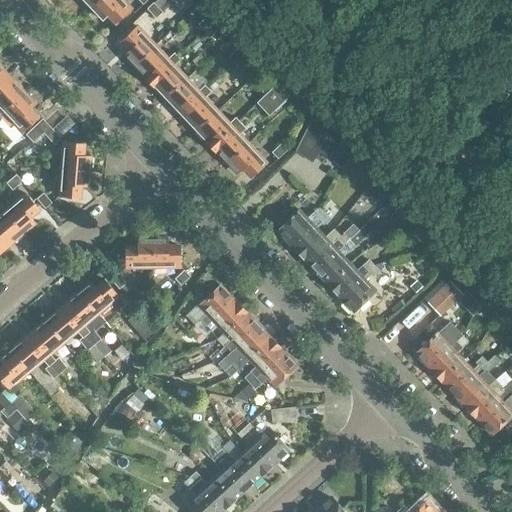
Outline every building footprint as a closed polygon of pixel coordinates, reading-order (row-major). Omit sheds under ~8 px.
[(85,0),(95,10),(105,0),(85,0)] [(127,0),(105,0),(95,10),(101,17),(102,18),(108,13),(116,22),(133,6),(127,0)] [(154,2),(148,8),(157,18),(163,12),(154,2)] [(206,15),(196,24),(203,31),(212,21),(206,15)] [(212,21),(203,31),(209,37),(218,27),(212,21)] [(137,26),(122,40),(130,48),(125,53),(133,61),(153,42),(137,26)] [(153,42),(133,61),(145,75),(144,76),(143,77),(149,83),(178,56),(174,51),(167,58),(153,42)] [(238,48),(229,57),(235,63),(245,54),(238,48)] [(245,54),(235,63),(241,69),(251,60),(245,54)] [(178,56),(149,83),(155,89),(157,87),(166,97),(187,77),(175,64),(180,58),(178,56)] [(0,85),(9,78),(0,68),(0,85)] [(187,77),(166,97),(182,113),(208,88),(205,84),(199,90),(187,77)] [(0,119),(6,114),(26,95),(9,78),(0,85),(0,119)] [(270,80),(261,89),(266,95),(276,86),(270,80)] [(266,95),(258,103),(270,115),(288,99),(276,86),(266,95)] [(208,88),(182,113),(197,129),(218,109),(206,97),(212,92),(208,88)] [(26,95),(6,114),(14,122),(23,131),(37,118),(29,109),(35,103),(33,101),(32,102),(26,95)] [(218,109),(197,129),(206,139),(204,141),(211,148),(240,121),(236,116),(230,122),(218,109)] [(42,118),(26,134),(33,142),(44,132),(50,127),(42,118)] [(296,150),(296,151),(312,162),(320,151),(338,165),(341,167),(342,168),(344,163),(349,156),(325,131),(313,119),(296,150)] [(240,121),(211,148),(215,153),(216,154),(217,153),(218,152),(220,153),(231,165),(252,146),(248,142),(241,134),(247,128),(246,127),(240,121)] [(50,127),(44,132),(54,143),(60,137),(50,127)] [(63,141),(61,169),(89,171),(90,156),(82,155),(83,143),(63,141)] [(282,143),(272,152),(278,158),(278,159),(288,149),(282,143)] [(252,146),(231,165),(238,173),(243,168),(252,177),(266,163),(268,161),(262,156),(252,146)] [(61,169),(59,195),(79,197),(80,186),(88,187),(89,171),(61,169)] [(17,175),(7,183),(13,190),(23,182),(17,175)] [(43,192),(36,198),(45,207),(51,202),(43,192)] [(25,193),(5,210),(23,231),(34,222),(29,216),(38,208),(25,193)] [(319,207),(313,212),(319,218),(325,212),(319,207)] [(0,238),(6,246),(23,231),(5,210),(0,214),(0,238)] [(300,210),(277,231),(278,231),(291,244),(313,223),(319,218),(313,212),(307,217),(300,210)] [(325,212),(319,218),(321,221),(324,224),(330,218),(325,212)] [(313,223),(291,244),(303,257),(325,237),(315,226),(321,221),(319,218),(313,223)] [(325,237),(303,257),(316,270),(358,231),(352,225),(344,232),(340,236),(333,228),(331,231),(325,237)] [(358,231),(316,270),(322,277),(328,284),(350,263),(344,257),(344,256),(367,235),(361,229),(358,231)] [(138,247),(125,247),(125,266),(153,266),(153,239),(137,239),(138,247)] [(168,239),(153,239),(153,266),(180,266),(180,246),(168,247),(168,239)] [(350,263),(328,284),(341,297),(375,264),(370,258),(357,271),(350,263)] [(375,264),(341,297),(354,311),(375,290),(366,280),(372,274),(376,277),(382,271),(375,264)] [(125,266),(111,278),(126,296),(141,283),(125,266)] [(184,270),(174,279),(180,286),(190,276),(184,270)] [(91,282),(82,289),(100,310),(118,295),(105,280),(96,288),(91,282)] [(419,280),(411,287),(417,293),(425,286),(419,280)] [(451,282),(429,301),(441,314),(463,294),(451,282)] [(206,314),(195,325),(200,330),(233,299),(220,286),(198,306),(206,314)] [(82,289),(66,304),(83,324),(100,310),(82,289)] [(233,299),(200,330),(207,337),(218,326),(224,333),(246,313),(233,299)] [(131,301),(121,310),(126,317),(137,308),(131,301)] [(66,304),(46,320),(63,341),(65,340),(76,330),(79,334),(82,338),(79,341),(97,363),(108,354),(106,352),(89,332),(83,324),(66,304)] [(230,340),(219,350),(225,357),(237,346),(258,326),(246,313),(224,333),(230,340)] [(46,320),(28,335),(58,372),(66,366),(59,358),(57,360),(51,352),(53,350),(63,341),(46,320)] [(448,324),(416,353),(429,366),(464,334),(452,321),(448,324)] [(225,357),(218,364),(225,371),(232,364),(238,370),(249,360),(271,339),(258,326),(237,346),(225,357)] [(94,327),(89,332),(106,352),(108,354),(111,351),(109,349),(94,331),(96,329),(94,327)] [(464,334),(429,366),(441,379),(463,359),(459,354),(466,348),(465,347),(470,342),(464,334)] [(28,335),(11,350),(29,371),(42,359),(48,365),(44,368),(52,378),(58,372),(28,335)] [(255,366),(244,376),(250,382),(283,352),(271,339),(249,360),(255,366)] [(0,360),(4,365),(0,369),(0,378),(8,388),(9,387),(20,379),(29,371),(11,350),(0,359),(0,360)] [(283,352),(250,382),(257,389),(267,378),(274,386),(296,366),(283,352)] [(487,361),(453,392),(467,406),(495,380),(489,372),(501,361),(494,354),(487,361)] [(463,359),(441,379),(453,392),(487,361),(482,356),(475,363),(478,365),(473,370),(463,359)] [(208,357),(200,365),(208,374),(217,365),(208,357)] [(495,380),(467,406),(479,420),(511,389),(511,376),(507,371),(509,369),(508,368),(495,380)] [(511,389),(479,420),(492,433),(511,413),(511,389)] [(18,396),(11,403),(17,410),(26,420),(27,421),(37,413),(20,395),(18,396)] [(10,404),(1,411),(6,417),(7,418),(16,410),(17,410),(11,403),(10,404)] [(295,407),(271,410),(272,422),(296,420),(295,407)] [(18,413),(9,422),(20,434),(30,425),(18,413)] [(251,422),(244,428),(275,463),(289,450),(269,428),(262,434),(251,422)] [(61,435),(61,441),(64,446),(73,452),(84,435),(75,429),(70,428),(65,431),(61,435)] [(244,428),(238,434),(249,446),(242,452),(262,475),(275,463),(244,428)] [(212,432),(204,439),(248,488),(262,475),(242,452),(231,440),(224,446),(212,432)] [(204,439),(199,444),(218,464),(220,462),(225,468),(215,477),(235,499),(248,488),(204,439)] [(196,472),(190,477),(221,511),(235,499),(215,477),(207,484),(196,472)] [(190,477),(185,482),(195,494),(186,502),(194,511),(195,511),(220,511),(221,511),(190,477)] [(344,511),(331,497),(318,509),(320,511),(344,511)] [(434,511),(426,503),(426,502),(415,511),(434,511)]
